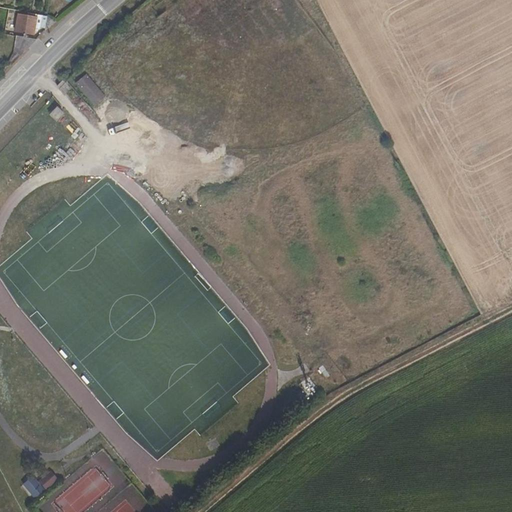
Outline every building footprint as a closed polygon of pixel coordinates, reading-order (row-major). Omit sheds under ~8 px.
[(45,29),(47,17),(18,12),(14,32),(34,36),(35,27),(45,29)] [(13,54),(6,68),(2,75),(37,40),(16,36),(13,54)] [(106,96),(87,73),(76,82),(95,105),(106,96)] [(59,120),(68,112),(62,105),(53,113),(59,120)] [(32,499),(57,480),(47,468),(23,487),(32,499)]
